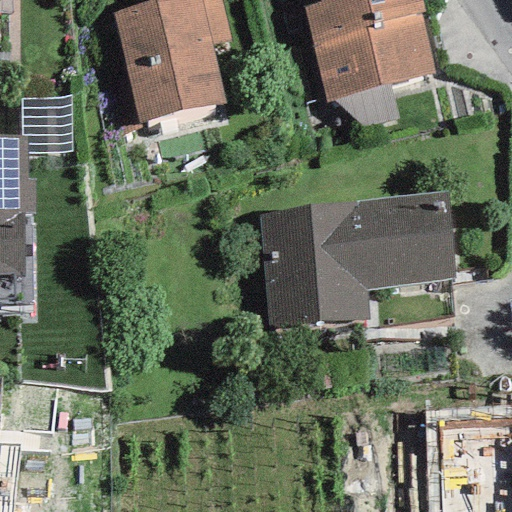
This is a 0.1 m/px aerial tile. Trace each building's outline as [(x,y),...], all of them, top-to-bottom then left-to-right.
[(221,0),(136,0),(138,6),(111,13),(139,126),(225,105),(211,46),(231,41),(221,0)] [(319,0),(320,3),(302,8),(324,101),(329,99),(388,84),(434,71),(420,14),(424,13),(421,0),(319,0)] [(388,84),(329,99),(339,136),(397,121),(388,84)] [(71,97),(20,98),(20,137),(24,137),(24,156),(71,155),(71,97)] [(20,137),(0,137),(0,308),(35,308),(32,212),(32,179),(25,179),(24,156),(24,137),(20,137)] [(446,195),(256,214),(268,329),(369,319),(366,289),(454,281),(446,195)] [(511,511),(511,407),(420,413),(425,511),(511,511)]
